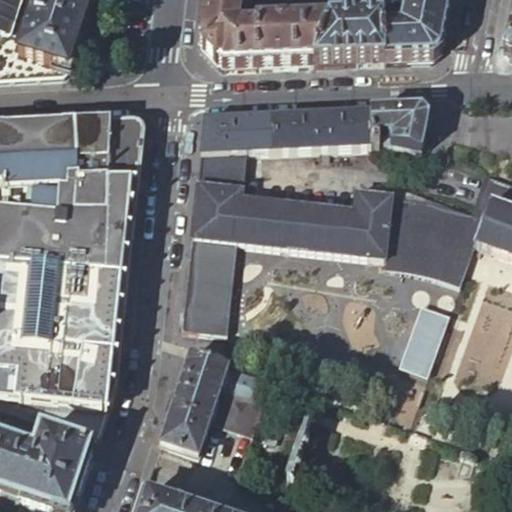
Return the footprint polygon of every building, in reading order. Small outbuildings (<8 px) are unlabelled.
[(0,0),(0,38),(8,41),(21,0),(0,0)] [(0,38),(0,85),(58,83),(61,82),(63,81),(64,81),(66,79),(67,77),(69,71),(71,64),(78,44),(80,37),(91,5),(76,0),(21,0),(8,41),(0,38)] [(204,0),(202,20),(198,51),(221,76),(313,72),(325,30),(257,33),(257,37),(241,38),(237,35),(240,20),(243,21),(245,0),(204,0)] [(334,0),(325,0),(323,9),(331,12),(334,0)] [(388,1),(384,0),(334,0),(331,12),(327,27),(383,24),(388,1)] [(446,32),(451,0),(405,0),(399,34),(383,35),(384,69),(418,68),(433,67),(440,61),(446,32)] [(511,9),(502,56),(509,65),(511,64),(511,9)] [(325,30),(313,72),(334,72),(367,70),(384,69),(383,35),(383,24),(327,27),(325,30)] [(377,117),(369,117),(371,155),(379,155),(379,151),(422,161),(428,128),(419,115),(406,116),(377,117)] [(204,125),(191,246),(230,250),(239,251),(385,269),(384,276),(410,280),(441,287),(457,292),(472,252),(511,266),(511,191),(488,183),(474,222),(426,210),(405,207),(355,200),(353,219),(243,205),(247,161),(371,155),(369,117),(303,120),(247,123),(204,125)] [(0,411),(99,445),(114,402),(116,395),(117,391),(130,259),(143,140),(136,134),(131,130),(93,132),(0,135),(0,411)] [(228,267),(230,250),(191,246),(183,336),(228,342),(235,285),(233,277),(230,271),(228,267)] [(235,285),(239,251),(230,250),(228,267),(230,271),(233,277),(235,285)] [(219,396),(228,372),(190,359),(172,414),(209,427),(219,396)] [(233,400),(219,396),(209,427),(224,432),(233,400)] [(233,400),(224,432),(238,437),(248,405),(233,400)] [(238,437),(252,442),(262,410),(248,405),(238,437)] [(172,414),(160,450),(197,463),(209,427),(172,414)] [(310,426),(307,424),(286,491),(289,491),(310,426)] [(4,451),(0,462),(0,505),(1,506),(19,511),(75,511),(93,460),(89,459),(89,457),(42,441),(36,458),(24,454),(23,457),(4,451)] [(479,465),(461,458),(460,460),(460,461),(461,463),(462,464),(475,468),(477,468),(478,467),(479,466),(479,465)] [(175,511),(143,501),(138,511),(175,511)]
